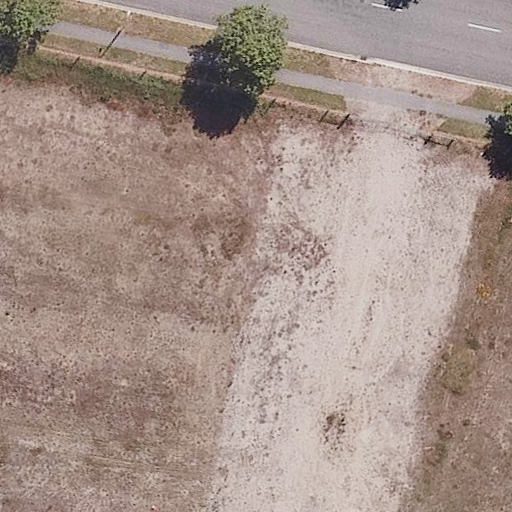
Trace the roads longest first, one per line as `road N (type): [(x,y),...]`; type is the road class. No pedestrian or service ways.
road 1 (unknown): [(314,511),(421,14)]
road 2 (residential): [(355,0),(511,33)]
